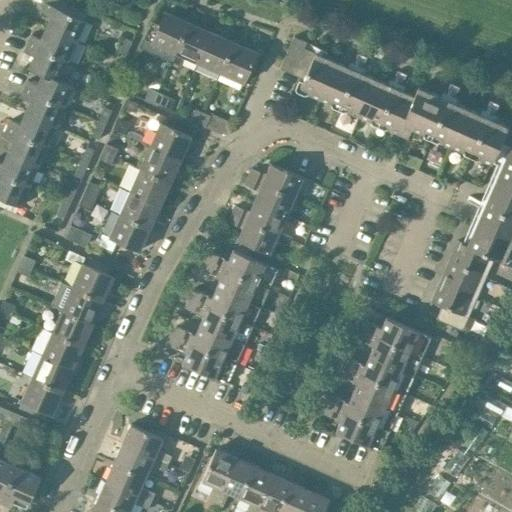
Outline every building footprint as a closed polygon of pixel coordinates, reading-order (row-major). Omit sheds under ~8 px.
[(45,3),(41,12),(50,16),(45,27),(75,40),(84,20),(45,3)] [(151,20),(143,37),(151,41),(150,43),(166,51),(163,58),(171,61),(187,24),(165,14),(160,25),(151,20)] [(187,24),(171,61),(180,66),(183,58),(184,59),(197,64),(211,34),(187,24)] [(31,34),(27,43),(67,60),(75,40),(45,27),(41,38),(31,34)] [(211,34),(197,64),(220,74),(233,44),(211,34)] [(285,58),(279,70),(304,81),(301,87),(309,91),(307,95),(321,101),(338,63),(324,57),(327,51),(307,42),(301,39),(294,36),(287,53),(285,58)] [(124,38),(118,52),(126,56),(132,41),(124,38)] [(27,43),(23,52),(33,56),(28,68),(41,74),(58,81),(59,79),(67,60),(27,43)] [(233,44),(220,74),(243,85),(256,54),(233,44)] [(106,79),(114,83),(121,66),(113,63),(106,79)] [(338,63),(321,101),(331,105),(333,101),(348,108),(346,112),(349,113),(358,117),(375,79),(362,73),(360,72),(347,67),(338,63)] [(27,80),(24,88),(63,106),(72,85),(59,79),(58,81),(41,74),(37,84),(27,80)] [(114,83),(106,79),(100,92),(108,96),(114,83)] [(126,79),(122,89),(134,94),(138,85),(126,79)] [(375,79),(358,117),(370,122),(372,119),(387,125),(385,129),(399,135),(404,124),(420,87),(417,86),(413,96),(402,91),(400,90),(387,84),(375,79)] [(422,90),(406,125),(451,145),(467,110),(452,103),(457,90),(448,86),(442,99),(422,90)] [(25,113),(55,126),(63,106),(24,88),(20,97),(29,102),(25,113)] [(149,88),(144,100),(153,104),(158,92),(149,88)] [(158,92),(153,104),(169,112),(174,99),(158,92)] [(134,112),(137,104),(125,99),(122,107),(134,112)] [(104,106),(97,121),(106,125),(112,110),(104,106)] [(198,125),(203,112),(194,108),(189,121),(198,125)] [(468,108),(451,145),(463,151),(465,147),(480,153),(479,157),(490,162),(506,125),(494,120),(492,119),(479,113),(468,108)] [(203,112),(198,125),(205,128),(211,116),(203,112)] [(6,128),(46,145),(55,126),(25,113),(20,124),(10,119),(6,128)] [(511,118),(509,117),(506,125),(490,162),(500,167),(467,243),(459,240),(433,300),(443,305),(437,318),(462,329),(493,258),(502,262),(511,238),(511,118)] [(125,134),(130,123),(119,118),(114,130),(125,134)] [(97,122),(91,136),(100,140),(106,125),(97,121),(97,122)] [(149,146),(180,160),(191,137),(160,123),(149,146)] [(7,152),(37,165),(46,145),(6,128),(2,137),(12,141),(7,152)] [(102,152),(114,157),(118,149),(106,143),(102,152)] [(79,162),(88,166),(95,150),(86,146),(79,162)] [(180,160),(149,146),(139,169),(170,183),(180,160)] [(0,162),(0,172),(29,185),(37,165),(7,152),(2,163),(0,162)] [(114,157),(102,152),(99,158),(110,164),(114,157)] [(407,153),(402,164),(417,170),(422,159),(407,153)] [(88,166),(79,162),(74,176),(82,179),(88,166)] [(286,216),(303,178),(270,164),(265,175),(252,168),(245,184),(258,190),(253,201),(286,216)] [(170,183),(139,169),(129,191),(160,205),(170,183)] [(0,172),(0,197),(19,206),(29,185),(0,172)] [(82,197),(94,202),(101,187),(88,182),(82,197)] [(62,201),(70,205),(77,189),(69,186),(62,201)] [(160,205),(129,191),(119,214),(150,228),(160,205)] [(469,196),(467,201),(478,206),(480,200),(469,196)] [(94,202),(82,197),(78,205),(90,210),(94,202)] [(70,205),(62,201),(55,215),(64,219),(70,205)] [(236,239),(270,253),(286,216),(253,201),(248,212),(234,206),(227,222),(241,228),(236,239)] [(150,228),(119,214),(109,237),(140,251),(150,228)] [(70,225),(64,238),(85,247),(91,234),(70,225)] [(204,263),(201,269),(220,278),(216,286),(260,306),(277,269),(232,249),(228,259),(209,251),(208,252),(206,257),(206,258),(215,262),(213,266),(204,262),(204,263)] [(19,264),(31,269),(35,260),(23,255),(19,264)] [(72,287),(102,300),(113,276),(83,263),(72,287)] [(31,269),(19,264),(16,271),(28,277),(31,269)] [(102,300),(72,287),(60,282),(50,304),(62,310),(92,323),(102,300)] [(187,300),(184,307),(203,315),(199,324),(244,344),(260,306),(216,286),(211,297),(192,288),(190,295),(189,295),(198,299),(196,303),(187,300)] [(3,300),(0,307),(0,309),(11,314),(15,306),(3,300)] [(0,309),(0,318),(8,322),(11,314),(0,309)] [(62,310),(52,332),(82,346),(92,323),(62,310)] [(357,331),(354,337),(373,346),(369,354),(414,374),(430,337),(386,317),(381,327),(362,319),(362,320),(359,325),(359,326),(368,330),(366,334),(357,330),(357,331)] [(227,382),(244,344),(200,324),(195,333),(177,325),(174,333),(172,332),(170,336),(172,337),(169,344),(187,352),(183,362),(227,382)] [(52,332),(42,355),(72,368),(82,346),(52,332)] [(42,355),(32,377),(62,391),(72,368),(42,355)] [(396,412),(413,375),(369,355),(365,364),(347,356),(344,363),(341,362),(339,367),(342,368),(339,374),(358,383),(353,393),(396,412)] [(22,400),(19,407),(45,419),(48,412),(52,414),(62,391),(32,377),(22,400)] [(379,450),(396,412),(353,393),(349,402),(331,393),(327,401),(325,399),(323,404),(326,405),(323,411),(341,419),(336,432),(379,450)] [(489,396),(484,406),(501,416),(507,406),(489,396)] [(0,440),(13,412),(0,406),(0,419),(4,421),(0,430),(0,440)] [(482,411),(477,421),(490,428),(495,418),(482,411)] [(13,412),(0,440),(0,500),(5,503),(7,497),(26,506),(39,476),(0,458),(0,450),(12,424),(26,430),(30,419),(13,412)] [(131,424),(122,443),(168,463),(171,456),(157,450),(162,438),(131,424)] [(477,424),(462,444),(473,452),(488,431),(477,424)] [(114,461),(145,475),(150,465),(164,471),(168,463),(122,443),(114,461)] [(214,502),(234,456),(215,448),(201,479),(213,484),(206,499),(214,502)] [(458,449),(444,469),(454,477),(469,457),(458,449)] [(239,496),(253,465),(234,456),(214,502),(222,506),(228,492),(239,496)] [(105,480),(151,500),(155,491),(141,485),(145,475),(114,461),(105,480)] [(254,511),(271,473),(253,465),(239,496),(250,501),(245,511),(254,511)] [(255,511),(264,511),(266,508),(274,511),(275,511),(289,481),(272,473),(255,511)] [(441,474),(428,492),(439,500),(451,482),(441,474)] [(105,480),(97,498),(127,511),(129,511),(134,502),(147,508),(151,500),(105,480)] [(290,481),(275,511),(299,511),(309,490),(308,490),(290,481)] [(309,490),(299,511),(321,511),(327,498),(309,490)] [(421,495),(414,506),(420,509),(417,511),(430,511),(435,504),(421,495)] [(127,511),(97,498),(91,511),(127,511)]
